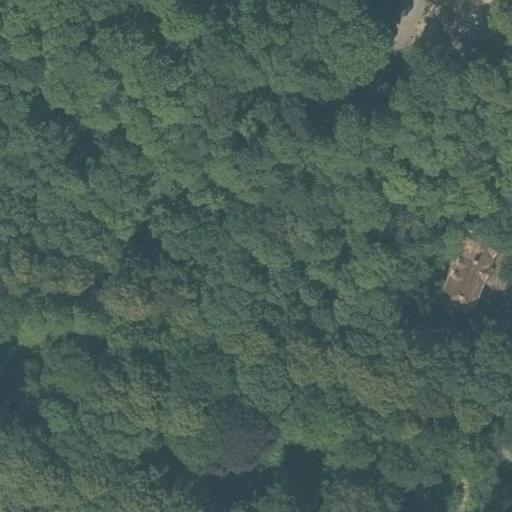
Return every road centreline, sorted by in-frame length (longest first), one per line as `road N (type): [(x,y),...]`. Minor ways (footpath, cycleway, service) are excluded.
road 1 (unclassified): [(0,173),(511,377)]
road 2 (track): [(486,386),(449,399),(270,353),(158,366),(128,360),(0,295)]
road 3 (track): [(423,511),(412,472),(380,448),(189,360),(57,249),(48,221)]
road 4 (track): [(48,221),(486,386)]
road 5 (unclassified): [(120,0),(198,52),(268,64),(333,54),(386,26),(406,0)]
road 6 (track): [(0,401),(59,437),(228,511)]
